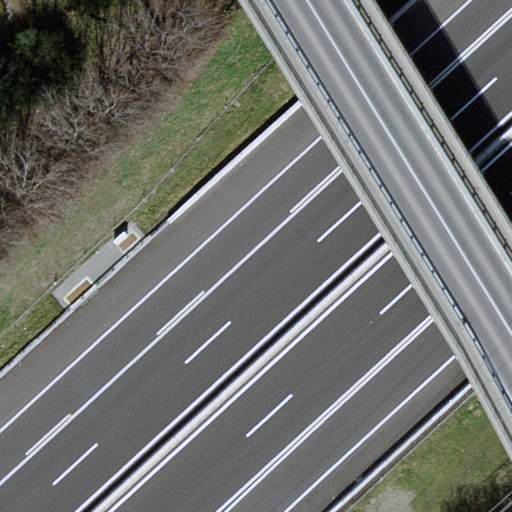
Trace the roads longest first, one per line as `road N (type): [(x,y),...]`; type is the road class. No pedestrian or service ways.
road 1 (motorway): [(511,63),(23,511)]
road 2 (tertiary): [(307,0),(511,335)]
road 3 (motorway): [(166,511),(379,315)]
road 4 (motorway): [(231,511),(379,315)]
road 5 (motorway): [(379,315),(511,195)]
